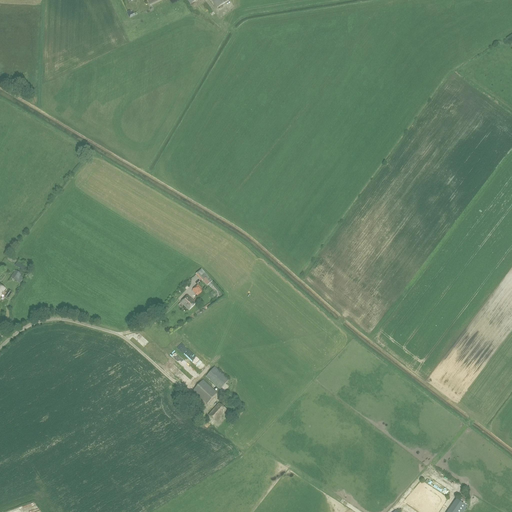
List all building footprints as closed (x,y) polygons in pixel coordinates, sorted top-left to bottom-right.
[(16,270),(11,278),(20,284),(23,280),(19,278),(21,274),(16,270)] [(212,281),(208,276),(202,270),(196,274),(202,281),(203,281),(208,286),(212,281)] [(0,284),(0,297),(2,294),(8,298),(12,292),(9,290),(6,293),(4,291),(6,288),(0,284)] [(198,285),(192,290),(198,296),(204,291),(198,285)] [(196,303),(188,295),(182,301),(190,309),(196,303)] [(186,355),(201,368),(205,364),(190,350),(186,355)] [(176,352),(173,356),(179,361),(182,357),(176,352)] [(215,367),(206,377),(220,390),(229,380),(215,367)] [(203,380),(193,392),(207,404),(217,393),(203,380)] [(219,403),(209,415),(216,422),(227,410),(219,403)] [(463,511),(467,507),(457,500),(449,511),(463,511)]
